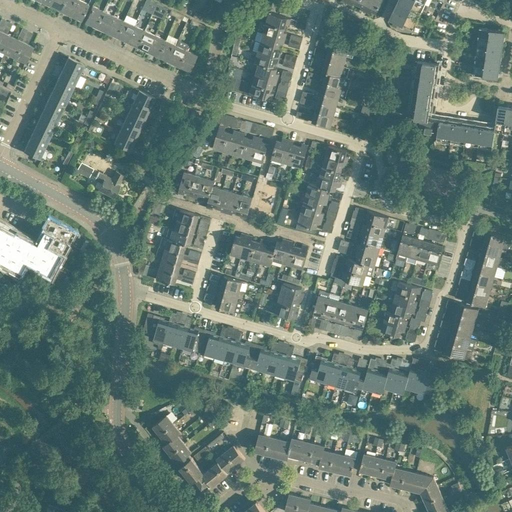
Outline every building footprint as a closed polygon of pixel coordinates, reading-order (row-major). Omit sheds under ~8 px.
[(60,10),(64,0),(51,0),(49,5),(60,10)] [(70,15),(76,0),(64,0),(60,10),(70,15)] [(81,20),(88,4),(80,0),(76,0),(70,15),(81,20)] [(365,12),(370,0),(359,0),(357,4),(361,6),(360,9),(365,12)] [(376,13),(382,0),(370,0),(365,12),(370,14),(372,11),(376,13)] [(425,4),(416,0),(397,0),(397,1),(421,13),(425,4)] [(421,13),(397,1),(393,9),(417,21),(421,13)] [(95,27),(103,10),(92,5),(85,22),(95,27)] [(417,21),(393,9),(389,18),(413,30),(417,21)] [(106,31),(113,15),(103,10),(95,27),(106,31)] [(289,25),(291,18),(269,12),(266,23),(284,28),(286,24),(289,25)] [(116,36),(124,20),(113,15),(106,31),(116,36)] [(126,41),(134,25),(124,20),(116,36),(126,41)] [(307,23),(306,23),(305,22),(296,20),(294,26),(305,29),(307,23)] [(283,32),(284,28),(266,23),(263,32),(285,39),(287,33),(283,32)] [(136,46),(144,30),(134,25),(126,41),(136,46)] [(504,41),(505,31),(479,27),(478,37),(504,41)] [(147,51),(155,34),(144,30),(136,46),(147,51)] [(12,36),(2,31),(0,34),(0,50),(5,52),(12,36)] [(285,39),(263,32),(257,31),(255,40),(260,42),(279,47),(280,43),(283,44),(285,39)] [(157,56),(165,39),(155,34),(147,51),(157,56)] [(301,43),(303,37),(291,34),(290,40),(301,43)] [(23,41),(12,36),(5,52),(15,57),(23,41)] [(502,50),(504,41),(478,37),(476,46),(502,50)] [(167,60),(175,44),(165,39),(157,56),(167,60)] [(301,43),(290,40),(288,46),(300,49),(301,43)] [(33,46),(23,41),(15,57),(25,62),(33,46)] [(347,56),(350,46),(331,41),(328,51),(347,56)] [(278,51),(279,47),(260,42),(257,52),(279,59),(281,52),(278,51)] [(178,65),(186,49),(175,44),(167,60),(178,65)] [(501,59),(502,50),(476,46),(475,55),(501,59)] [(189,70),(196,54),(186,49),(178,65),(189,70)] [(344,66),(347,56),(328,51),(325,61),(344,66)] [(279,59),(257,52),(254,62),(258,63),(273,67),(274,63),(278,64),(279,59)] [(295,63),(297,57),(286,54),(284,60),(295,63)] [(499,68),(501,59),(475,55),(473,64),(499,68)] [(79,75),(84,64),(68,56),(63,67),(79,75)] [(295,63),(284,60),(283,65),(294,69),(295,63)] [(350,67),(344,66),(325,61),(322,71),(326,72),(341,76),(347,78),(350,67)] [(432,131),(436,106),(433,105),(434,97),(437,98),(438,92),(435,92),(437,84),(439,84),(440,78),(437,78),(438,70),(441,70),(442,65),(418,61),(411,102),(408,102),(406,116),(409,116),(419,118),(420,118),(419,124),(425,125),(425,130),(432,131)] [(273,67),(258,63),(255,73),(277,79),(279,74),(276,73),(277,68),(273,67)] [(498,78),(499,68),(473,64),(472,74),(498,78)] [(228,74),(228,76),(234,77),(236,68),(229,66),(228,73),(228,74)] [(74,85),(79,75),(63,67),(58,77),(74,85)] [(320,75),(308,72),(307,77),(318,81),(320,75)] [(320,75),(318,81),(323,82),(342,87),(348,89),(351,79),(347,78),(341,76),(326,72),(325,77),(320,75)] [(276,85),(277,79),(255,73),(253,83),(271,88),(272,84),(276,85)] [(241,79),(236,78),(234,77),(228,76),(225,86),(238,90),(241,79)] [(69,95),(74,85),(58,77),(53,88),(69,95)] [(318,81),(307,77),(305,83),(317,86),(318,81)] [(318,81),(317,86),(320,87),(321,87),(322,87),(320,92),(339,97),(345,98),(348,89),(342,87),(323,82),(318,81)] [(270,92),(271,88),(253,83),(250,93),(271,99),(273,93),(270,92)] [(64,106),(69,95),(53,88),(48,98),(64,106)] [(155,97),(139,90),(134,101),(150,108),(155,97)] [(314,94),(303,91),(301,97),(312,100),(314,94)] [(336,107),(339,97),(320,92),(318,102),(336,107)] [(312,100),(301,97),(299,102),(311,106),(312,100)] [(64,106),(48,98),(43,108),(60,116),(64,106)] [(150,108),(134,101),(129,111),(145,118),(150,108)] [(336,107),(318,102),(315,112),(333,117),(336,107)] [(504,132),(508,106),(498,105),(496,123),(495,131),(504,132)] [(55,126),(60,116),(43,108),(38,119),(55,126)] [(145,118),(129,111),(124,121),(140,129),(145,118)] [(308,114),(297,111),(295,117),(306,120),(308,114)] [(333,117),(315,112),(312,122),(330,127),(333,117)] [(454,119),(453,119),(446,118),(446,115),(440,114),(437,139),(451,141),(454,119)] [(468,121),(467,121),(459,120),(460,117),(454,116),(453,119),(454,119),(451,141),(464,143),(468,121)] [(481,123),(473,122),(474,119),(467,118),(467,121),(468,121),(464,143),(478,145),(481,123)] [(50,137),(55,126),(38,119),(34,129),(50,137)] [(492,147),(495,131),(496,123),(490,122),(490,125),(487,124),(487,121),(481,120),(481,123),(478,145),(492,147)] [(135,139),(140,129),(124,121),(119,132),(135,139)] [(359,135),(362,125),(353,122),(350,132),(359,135)] [(223,151),(228,132),(224,131),(225,128),(219,126),(213,148),(223,151)] [(45,147),(50,137),(34,129),(29,139),(45,147)] [(233,153),(239,132),(233,130),(232,133),(228,132),(223,151),(233,153)] [(130,150),(135,139),(119,132),(114,142),(130,150)] [(243,156),(248,138),(244,137),(245,133),(239,132),(233,153),(243,156)] [(252,159),(259,137),(253,136),(252,139),(248,138),(243,156),(252,159)] [(263,162),(268,144),(263,142),(264,139),(259,137),(252,159),(263,162)] [(282,161),(288,140),(282,138),(281,141),(276,140),(271,158),(282,161)] [(40,158),(45,147),(29,139),(24,150),(40,158)] [(291,164),(297,145),(292,144),(293,141),(288,140),(282,161),(291,164)] [(301,147),(297,145),(291,164),(301,167),(308,145),(302,143),(301,147)] [(346,155),(347,150),(328,145),(325,155),(347,161),(349,156),(346,155)] [(347,161),(325,155),(322,165),(341,170),(342,166),(345,167),(347,161)] [(491,158),(490,165),(495,165),(496,165),(497,166),(499,159),(491,158)] [(78,171),(89,177),(93,168),(82,163),(78,171)] [(341,170),(322,165),(319,175),(341,181),(343,175),(340,175),(341,170)] [(99,172),(95,178),(102,181),(98,189),(113,197),(120,185),(119,184),(124,175),(116,171),(112,178),(99,172)] [(189,193),(194,174),(184,171),(183,174),(180,174),(169,190),(178,192),(178,193),(184,194),(185,191),(189,193)] [(198,199),(204,177),(194,174),(189,193),(193,194),(192,197),(198,199)] [(340,187),(341,181),(319,175),(317,185),(316,185),(327,188),(327,189),(335,191),(336,186),(340,187)] [(214,180),(204,177),(198,199),(203,200),(204,197),(209,198),(212,186),(213,186),(214,180)] [(326,193),(327,189),(327,188),(316,185),(317,185),(309,183),(306,193),(328,199),(329,194),(326,193)] [(217,207),(222,188),(213,186),(212,186),(209,198),(206,207),(212,209),(213,206),(217,207)] [(226,213),(232,191),(222,188),(217,207),(221,208),(220,212),(226,213)] [(237,213),(242,194),(232,191),(226,213),(232,215),(232,212),(237,213)] [(326,205),(328,199),(306,193),(303,203),(322,208),(323,204),(326,205)] [(246,219),(252,197),(242,194),(237,213),(241,214),(240,217),(246,219)] [(320,212),(322,208),(303,203),(300,213),(322,219),(323,213),(320,212)] [(196,225),(199,215),(176,208),(173,218),(177,219),(196,225)] [(386,227),(389,216),(367,210),(365,216),(369,217),(367,222),(386,227)] [(320,225),(322,219),(300,213),(297,223),(316,228),(317,224),(320,225)] [(37,239),(0,218),(0,264),(18,274),(25,261),(49,274),(72,231),(48,218),(37,239)] [(177,219),(174,229),(193,235),(196,225),(177,219)] [(383,236),(386,227),(367,222),(366,225),(363,224),(362,230),(383,236)] [(172,239),(186,244),(190,245),(193,235),(174,229),(172,239)] [(380,246),(383,236),(362,230),(360,236),(363,237),(362,241),(380,246)] [(509,249),(511,238),(487,231),(484,242),(502,247),(509,249)] [(240,256),(247,235),(241,233),(240,236),(235,235),(230,253),(240,256)] [(406,261),(413,237),(403,234),(396,258),(406,261)] [(250,259),(255,241),(251,240),(252,236),(247,235),(240,256),(250,259)] [(418,258),(423,240),(413,237),(406,261),(416,264),(418,258)] [(168,238),(165,249),(183,254),(186,244),(172,239),(168,238)] [(260,262),(266,240),(260,239),(260,242),(255,241),(250,259),(260,262)] [(282,262),(288,240),(283,239),(282,242),(277,240),(275,246),(276,247),(272,259),(282,262)] [(353,243),(345,240),(341,239),(339,245),(351,248),(353,243)] [(276,247),(275,246),(271,245),(272,242),(266,240),(260,262),(270,265),(272,259),(276,247)] [(292,265),(297,246),(293,245),(294,242),(288,240),(282,262),(292,265)] [(427,261),(433,243),(423,240),(418,258),(427,261)] [(377,256),(380,246),(362,241),(361,245),(357,244),(356,250),(377,256)] [(500,257),(502,247),(484,242),(482,251),(500,257)] [(436,270),(443,246),(433,243),(427,261),(425,267),(436,270)] [(302,267),(308,246),(302,244),(301,247),(297,246),(292,265),(302,267)] [(349,254),(351,248),(339,245),(338,251),(349,254)] [(188,255),(183,254),(160,247),(159,247),(156,256),(162,258),(181,264),(182,258),(187,260),(188,255)] [(200,259),(201,253),(190,250),(188,255),(200,259)] [(374,266),(377,256),(356,250),(354,256),(357,256),(356,261),(369,264),(369,265),(374,266)] [(497,266),(500,257),(482,251),(479,261),(497,266)] [(200,259),(188,255),(187,260),(186,261),(198,264),(200,259)] [(178,273),(181,264),(162,258),(159,268),(178,273)] [(371,276),(374,266),(369,265),(369,264),(356,261),(347,258),(345,264),(348,265),(347,269),(366,275),(371,276)] [(494,276),(497,266),(479,261),(476,271),(494,276)] [(183,275),(178,273),(159,268),(156,278),(175,284),(176,278),(182,280),(183,275)] [(184,269),(183,275),(194,278),(196,272),(184,269)] [(363,285),(366,275),(347,269),(346,273),(343,272),(341,278),(363,285)] [(491,286),(494,276),(476,271),(473,281),(491,286)] [(193,284),(194,278),(183,275),(182,280),(181,280),(193,284)] [(239,291),(242,281),(224,276),(221,286),(239,291)] [(419,293),(421,287),(399,281),(396,291),(415,297),(416,292),(419,293)] [(488,296),(491,286),(473,281),(470,291),(488,296)] [(300,292),(302,288),(283,282),(280,292),(302,299),(304,293),(300,292)] [(237,301),(239,291),(221,286),(218,296),(237,301)] [(413,301),(415,297),(396,291),(394,301),(415,307),(417,302),(413,301)] [(485,306),(488,296),(470,291),(467,301),(485,306)] [(301,305),(302,299),(280,292),(277,302),(296,308),(297,304),(301,305)] [(333,319),(339,301),(340,296),(330,293),(329,298),(323,316),(333,319)] [(323,316),(329,298),(318,295),(313,313),(323,316)] [(242,303),(237,301),(218,296),(215,306),(239,313),(242,303)] [(343,322),(349,303),(339,301),(333,319),(343,322)] [(394,301),(391,311),(405,315),(405,316),(409,317),(410,312),(413,313),(415,307),(394,301)] [(296,308),(277,302),(274,313),(296,319),(298,313),(295,312),(296,308)] [(353,325),(358,306),(349,303),(343,322),(353,325)] [(479,308),(460,303),(457,313),(476,319),(479,308)] [(363,328),(369,309),(358,306),(353,325),(363,328)] [(404,320),(405,316),(405,315),(391,311),(387,310),(384,320),(406,326),(407,321),(404,320)] [(173,345),(180,324),(174,323),(177,313),(172,312),(169,321),(170,322),(164,342),(163,344),(165,344),(166,343),(173,345)] [(473,328),(476,319),(457,313),(454,323),(473,328)] [(164,342),(170,322),(169,321),(164,320),(165,317),(154,314),(151,323),(146,321),(145,325),(150,326),(148,333),(155,335),(153,339),(164,342)] [(183,348),(189,327),(190,327),(193,318),(187,316),(184,326),(180,324),(173,345),(181,347),(180,348),(183,349),(183,348)] [(404,332),(406,326),(384,320),(381,331),(392,334),(390,340),(398,340),(401,331),(404,332)] [(470,338),(473,328),(454,323),(452,333),(470,338)] [(199,352),(206,329),(195,326),(194,329),(190,327),(189,327),(183,348),(193,351),(199,352)] [(225,359),(231,339),(225,337),(228,328),(223,326),(220,336),(221,336),(214,358),(217,359),(217,357),(225,359)] [(214,358),(221,336),(220,336),(215,335),(216,332),(206,329),(199,352),(205,354),(215,357),(214,358)] [(234,364),(234,362),(240,342),(243,332),(238,331),(235,340),(231,339),(225,359),(232,361),(231,363),(234,364)] [(476,340),(470,338),(452,333),(449,343),(473,350),(476,340)] [(250,367),(257,344),(246,341),(245,343),(240,342),(234,362),(250,367)] [(275,374),(281,354),(276,352),(279,343),(274,341),(271,351),(272,351),(266,371),(265,373),(268,373),(268,372),(275,374)] [(470,360),(473,350),(449,343),(446,353),(470,360)] [(266,371),(272,351),(271,351),(266,349),(267,347),(257,344),(250,367),(266,371)] [(285,377),(291,357),(292,357),(294,347),(289,346),(287,355),(281,354),(275,374),(283,376),(283,378),(285,378),(285,377)] [(335,385),(341,365),(336,363),(339,354),(334,352),(331,362),(332,362),(326,382),(326,384),(328,385),(328,383),(335,385)] [(301,381),(305,371),(308,358),(297,355),(296,358),(292,357),(291,357),(285,377),(301,381)] [(326,382),(332,362),(331,362),(327,361),(327,358),(316,355),(310,378),(326,382)] [(346,388),(352,368),(354,358),(349,357),(347,366),(341,365),(335,385),(343,387),(343,389),(345,389),(345,388),(346,388)] [(415,390),(421,370),(416,368),(419,359),(414,357),(412,363),(412,364),(413,364),(406,387),(408,388),(415,390)] [(373,390),(378,370),(373,369),(376,359),(371,358),(368,370),(363,387),(362,389),(364,390),(365,388),(373,390)] [(394,390),(400,370),(394,369),(397,359),(392,358),(391,363),(391,364),(384,389),(386,390),(387,388),(394,390)] [(384,389),(391,364),(391,363),(386,362),(383,372),(378,370),(373,390),(380,393),(380,394),(382,395),(384,389)] [(406,387),(413,364),(412,364),(412,363),(407,362),(405,372),(400,370),(394,390),(402,392),(401,394),(404,395),(405,389),(407,390),(408,388),(406,387)] [(421,370),(415,390),(423,392),(422,394),(425,395),(425,392),(431,394),(439,368),(433,366),(434,363),(429,362),(426,371),(421,370)] [(363,387),(368,370),(357,367),(356,369),(352,368),(346,388),(356,391),(357,386),(363,387)] [(189,411),(195,406),(192,403),(186,408),(189,411)] [(191,415),(198,410),(195,406),(189,411),(191,415)] [(167,414),(153,426),(160,435),(174,423),(167,414)] [(209,424),(215,419),(212,415),(206,420),(209,424)] [(212,427),(218,422),(215,419),(209,424),(212,427)] [(181,432),(174,423),(160,435),(166,443),(167,443),(178,434),(178,435),(181,432)] [(266,454),(270,436),(259,433),(255,451),(266,454)] [(0,463),(3,464),(9,448),(6,446),(9,438),(0,434),(0,463)] [(184,443),(178,435),(178,434),(167,443),(166,443),(163,445),(170,454),(184,443)] [(221,434),(215,439),(218,442),(224,437),(221,434)] [(276,456),(281,439),(270,436),(266,454),(276,456)] [(299,458),(303,440),(292,437),(291,441),(288,455),(299,458)] [(218,442),(215,439),(209,444),(212,447),(218,442)] [(291,441),(281,439),(276,456),(287,459),(288,455),(291,441)] [(309,460),(314,443),(303,440),(299,458),(309,460)] [(192,452),(184,443),(170,454),(178,463),(192,452)] [(325,445),(314,443),(309,460),(320,463),(323,449),(324,449),(325,445)] [(245,458),(234,444),(225,451),(237,465),(245,458)] [(205,446),(194,455),(199,462),(211,453),(205,446)] [(330,470),(334,452),(324,449),(323,449),(320,463),(319,467),(330,470)] [(237,465),(225,451),(216,458),(218,461),(219,460),(228,472),(237,465)] [(341,472),(345,454),(334,452),(330,470),(341,472)] [(371,473),(375,456),(364,453),(360,471),(371,473)] [(352,475),(356,457),(345,454),(341,472),(352,475)] [(382,476),(386,458),(375,456),(371,473),(382,476)] [(219,460),(218,461),(204,472),(192,457),(180,466),(192,482),(196,479),(203,487),(210,481),(213,485),(228,472),(219,460)] [(397,461),(386,458),(382,476),(392,478),(392,479),(395,467),(396,467),(397,461)] [(401,487),(406,469),(396,467),(395,467),(392,479),(392,478),(390,484),(401,487)] [(496,476),(505,473),(502,467),(493,471),(496,476)] [(412,490),(416,472),(406,469),(401,487),(412,490)] [(434,476),(416,472),(412,490),(420,492),(437,484),(434,476)] [(442,494),(437,484),(420,492),(421,492),(426,502),(442,494)] [(289,511),(296,511),(300,496),(289,493),(285,511),(289,511)] [(431,511),(447,505),(442,494),(426,502),(430,511),(431,511)] [(307,511),(310,503),(311,499),(300,496),(296,511),(307,511)] [(265,511),(256,501),(242,511),(265,511)] [(318,511),(320,505),(310,503),(307,511),(318,511)]
